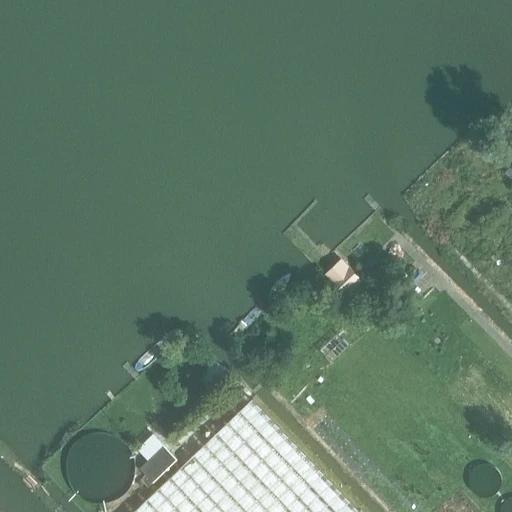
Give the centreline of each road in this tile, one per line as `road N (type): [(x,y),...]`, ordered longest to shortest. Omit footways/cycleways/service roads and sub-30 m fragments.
road 1 (track): [(511,351),(389,222)]
road 2 (track): [(511,307),(441,235),(469,208)]
